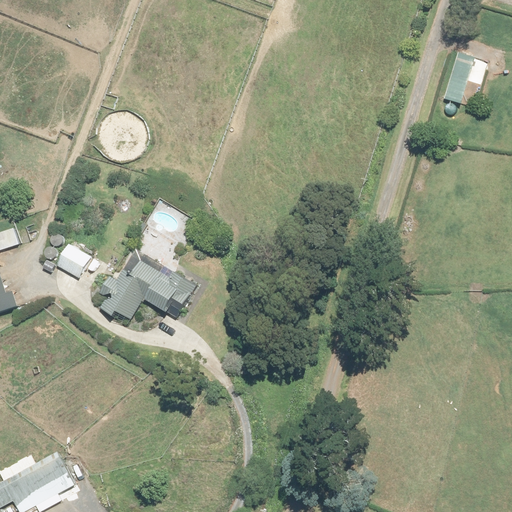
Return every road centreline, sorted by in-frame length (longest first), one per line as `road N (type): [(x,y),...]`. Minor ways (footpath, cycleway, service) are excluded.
road 1 (track): [(439,0),(337,322),(290,511)]
road 2 (track): [(233,511),(248,441),(211,370),(192,351),(130,335),(57,287)]
